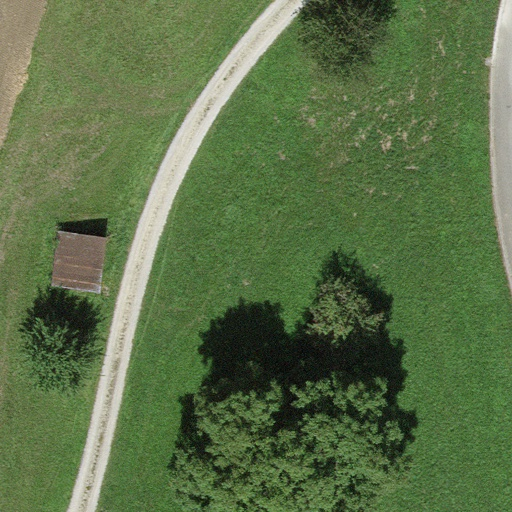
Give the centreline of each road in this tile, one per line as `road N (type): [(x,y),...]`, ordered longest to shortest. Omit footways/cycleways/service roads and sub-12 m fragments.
road 1 (track): [(291,0),(211,82),(135,229),(95,438),(70,511)]
road 2 (unclassified): [(511,37),(511,195)]
